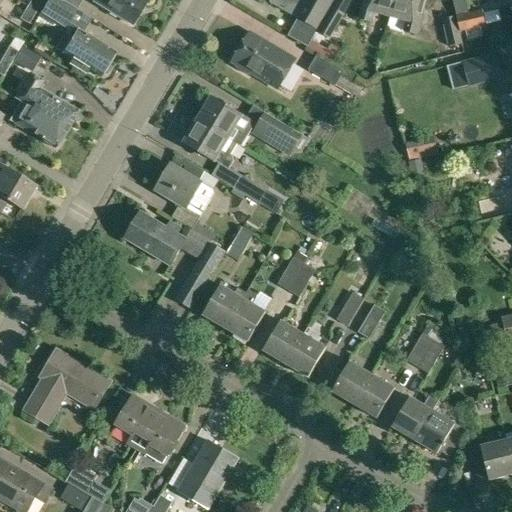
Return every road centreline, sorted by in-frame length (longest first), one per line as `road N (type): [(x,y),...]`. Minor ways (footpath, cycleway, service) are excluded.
road 1 (residential): [(314,451),(290,411),(36,276)]
road 2 (residential): [(36,276),(203,0)]
road 3 (residential): [(443,511),(314,451)]
